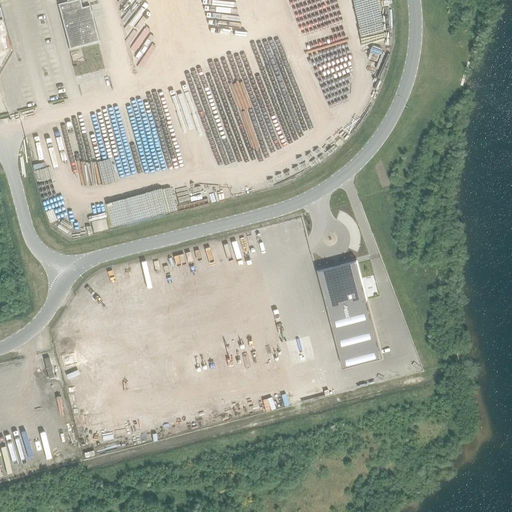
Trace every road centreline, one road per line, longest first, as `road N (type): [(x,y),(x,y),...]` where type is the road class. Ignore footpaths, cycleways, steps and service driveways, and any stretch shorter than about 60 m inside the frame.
road 1 (unknown): [(332,210),(372,292),(367,338),(195,397),(140,388),(134,354),(169,327),(296,287),(321,253)]
road 2 (unclassified): [(414,0),(412,62),(399,103),(349,171),(280,210),(77,264)]
road 3 (unclassified): [(77,264),(47,253),(32,236),(0,138)]
